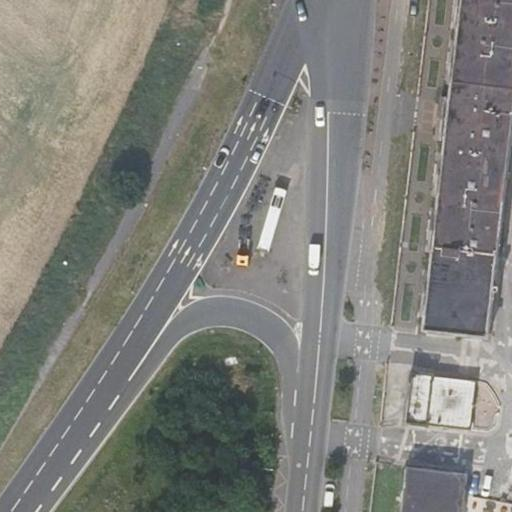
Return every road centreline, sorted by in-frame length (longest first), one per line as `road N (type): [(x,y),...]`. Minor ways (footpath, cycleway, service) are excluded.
road 1 (track): [(219,0),(168,122),(0,405)]
road 2 (tertiary): [(313,4),(337,113),(308,437)]
road 3 (trunk): [(103,383),(156,304),(313,4)]
road 4 (trunk): [(103,383),(141,367),(175,320),(195,310),(231,310),(275,341),(308,437)]
road 5 (trunk): [(9,511),(103,383)]
